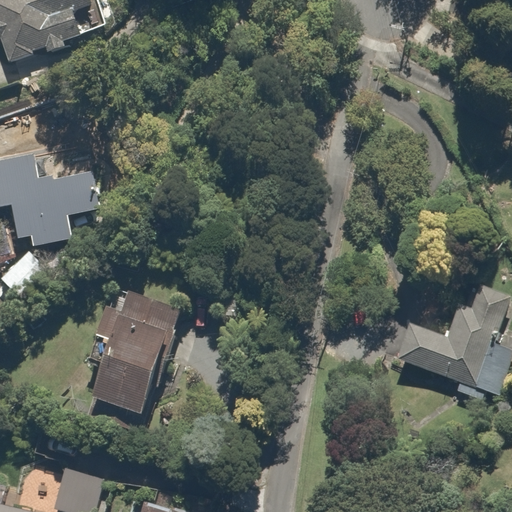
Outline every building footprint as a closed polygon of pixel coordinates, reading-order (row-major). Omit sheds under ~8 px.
[(0,21),(0,23),(0,22),(0,38),(3,48),(9,46),(15,63),(86,36),(79,17),(99,9),(95,0),(19,0),(0,7),(0,21)] [(109,218),(104,176),(61,182),(61,178),(45,180),(42,160),(0,165),(0,214),(22,212),(26,246),(41,244),(42,252),(86,246),(82,221),(109,218)] [(53,272),(33,253),(4,281),(23,301),(53,272)] [(417,331),(405,366),(501,399),(511,365),(511,353),(499,349),(511,310),(511,301),(477,290),(458,345),(417,331)] [(159,426),(199,323),(147,303),(138,324),(120,317),(101,364),(120,372),(106,405),(159,426)] [(102,511),(111,483),(68,471),(56,509),(66,511),(102,511)] [(34,511),(0,502),(0,511),(34,511)]
